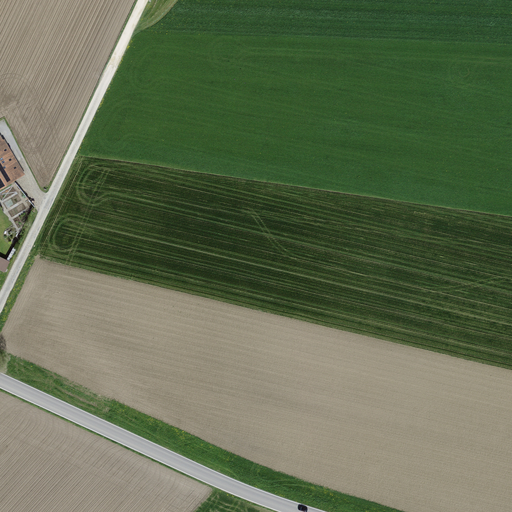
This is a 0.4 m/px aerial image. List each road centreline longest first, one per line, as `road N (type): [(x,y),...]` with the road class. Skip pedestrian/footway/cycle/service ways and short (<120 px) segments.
road 1 (track): [(146,0),(0,310)]
road 2 (tertiary): [(0,378),(302,511)]
